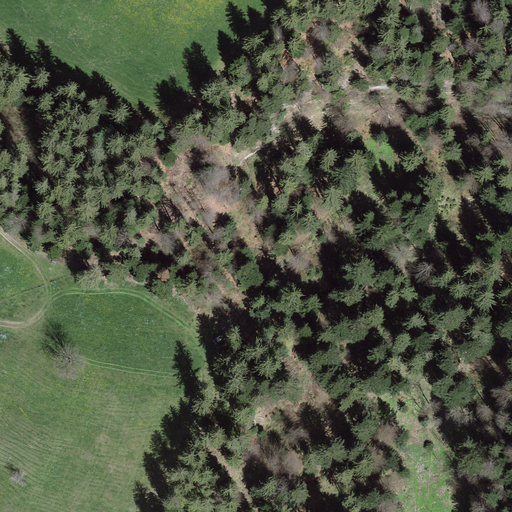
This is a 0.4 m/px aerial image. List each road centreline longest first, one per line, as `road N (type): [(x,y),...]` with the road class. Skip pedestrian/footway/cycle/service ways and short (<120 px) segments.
road 1 (track): [(205,343),(313,223),(361,198),(423,183),(511,226)]
road 2 (track): [(0,320),(31,320),(49,290),(0,232)]
